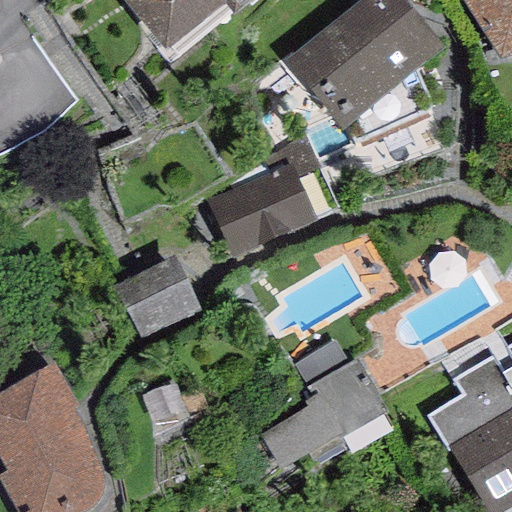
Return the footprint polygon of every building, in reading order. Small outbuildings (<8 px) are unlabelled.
[(164,0),(142,19),(179,64),(238,16),(245,24),(273,0),(164,0)] [(511,0),(469,0),(507,64),(511,60),(511,0)] [(395,4),(308,72),(367,147),(433,121),(411,88),(441,64),(395,4)] [(291,163),(207,200),(232,255),(315,218),(291,163)] [(119,285),(140,329),(193,304),(172,260),(119,285)] [(333,339),(294,364),(307,385),(306,386),(311,395),(304,400),(306,403),(259,433),(280,467),(335,432),(338,436),(386,406),(354,356),(347,360),(333,339)] [(428,415),(489,511),(490,511),(499,507),(502,511),(511,511),(511,342),(451,380),(461,395),(428,415)] [(0,386),(0,478),(19,511),(74,511),(86,505),(96,499),(98,495),(101,487),(103,480),(102,475),(101,466),(81,417),(73,402),(78,400),(53,357),(0,386)]
